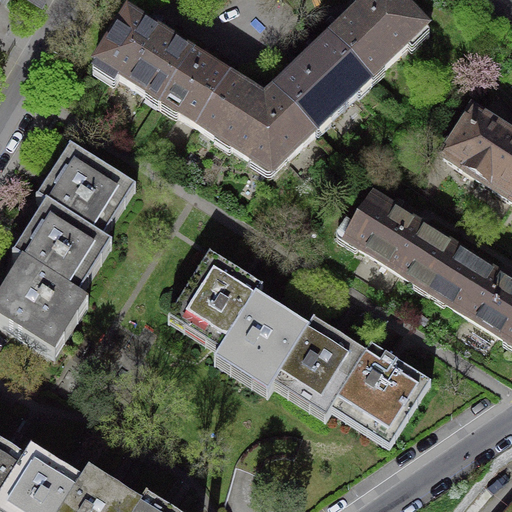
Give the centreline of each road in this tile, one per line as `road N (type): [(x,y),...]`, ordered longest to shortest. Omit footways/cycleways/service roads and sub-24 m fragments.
road 1 (residential): [(381,511),(511,421)]
road 2 (residential): [(71,0),(0,119)]
